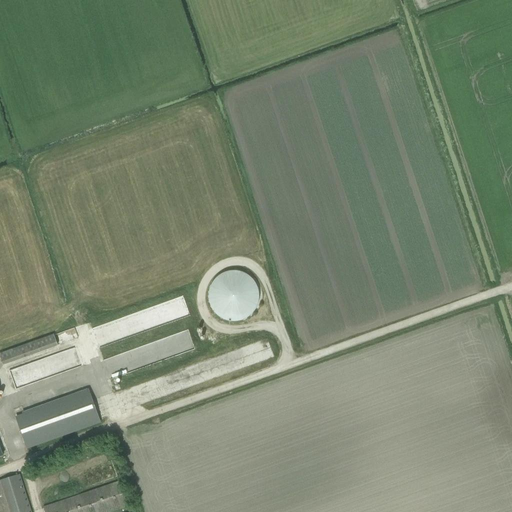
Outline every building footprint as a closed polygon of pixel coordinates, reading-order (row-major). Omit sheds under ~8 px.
[(214,316),(221,321),(230,323),(238,322),(246,318),(252,312),(256,304),(257,295),(255,287),(250,279),(243,274),(235,271),(226,272),(219,274),(212,279),(208,286),(205,294),(206,302),(208,309),(214,316)] [(0,354),(0,357),(3,366),(58,347),(54,335),(0,354)] [(116,394),(122,413),(278,364),(270,337),(210,355),(213,364),(116,394)] [(61,355),(9,368),(14,386),(76,370),(74,362),(63,365),(61,355)] [(16,417),(27,448),(99,422),(88,391),(16,417)] [(30,511),(20,475),(0,481),(0,511),(30,511)] [(44,511),(113,511),(128,507),(119,482),(43,507),(44,511)] [(54,485),(39,491),(45,504),(60,498),(54,485)]
